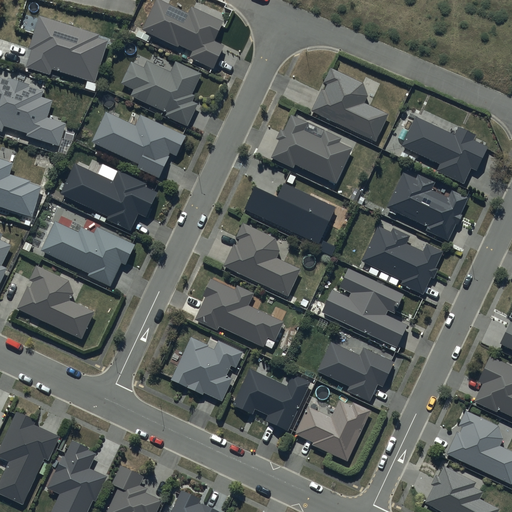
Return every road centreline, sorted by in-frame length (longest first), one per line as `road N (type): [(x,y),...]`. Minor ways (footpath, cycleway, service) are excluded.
road 1 (residential): [(286,17),(109,402)]
road 2 (residential): [(511,205),(371,511)]
road 3 (residential): [(345,511),(109,402)]
road 4 (residential): [(286,17),(511,108)]
